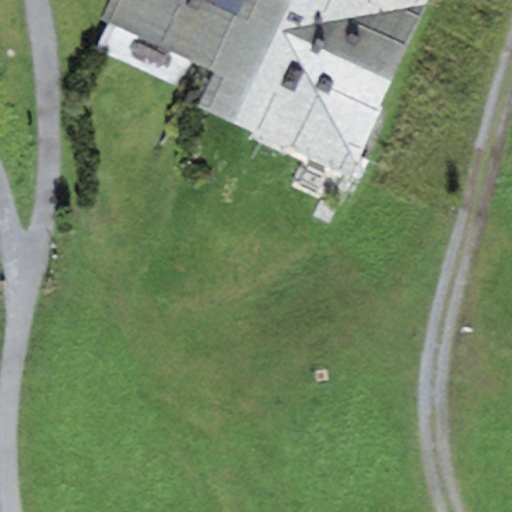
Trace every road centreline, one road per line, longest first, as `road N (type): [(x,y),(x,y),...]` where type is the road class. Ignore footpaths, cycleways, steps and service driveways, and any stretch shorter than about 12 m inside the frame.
road 1 (track): [(511,59),(431,400),(437,462),(453,511)]
road 2 (residential): [(41,0),(59,163),(26,288)]
road 3 (track): [(26,288),(0,163)]
